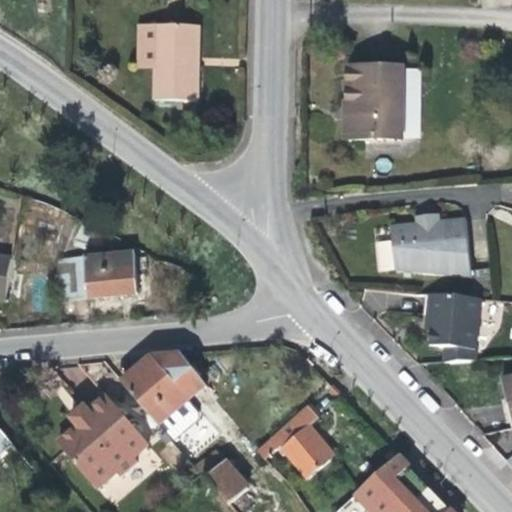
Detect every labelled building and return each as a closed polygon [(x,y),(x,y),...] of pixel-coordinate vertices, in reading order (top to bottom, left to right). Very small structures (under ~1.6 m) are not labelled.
[(156,66),(157,28),(140,28),(139,66),(156,66)] [(193,29),(157,28),(156,66),(155,102),(198,104),(199,67),(192,67),(193,29)] [(402,142),(403,72),(346,71),(345,114),(345,141),(402,142)] [(418,216),(419,224),(444,222),(443,214),(430,215),(418,216)] [(397,268),(473,278),(466,219),(444,222),(419,224),(392,227),(395,252),(397,268)] [(133,253),(63,259),(67,302),(108,299),(137,296),(133,253)] [(0,301),(6,303),(14,258),(0,255),(0,301)] [(433,316),(434,295),(425,294),(422,328),(430,328),(439,329),(440,317),(433,316)] [(473,351),(479,300),(434,295),(433,316),(440,317),(439,329),(430,328),(429,336),(429,345),(444,347),(473,351)] [(472,360),(473,351),(444,347),(443,363),(472,360)] [(158,359),(195,401),(209,389),(184,357),(158,359)] [(149,360),(123,382),(163,428),(195,401),(158,359),(149,360)] [(511,427),(511,378),(501,380),(508,408),(511,427)] [(79,429),(61,444),(98,489),(118,473),(122,478),(139,464),(135,459),(150,447),(109,397),(89,413),(93,417),(79,429)] [(93,417),(89,413),(85,407),(77,414),(71,419),(79,429),(93,417)] [(280,450),(310,426),(320,418),(313,409),(261,452),(268,460),(280,450)] [(326,446),(310,426),(280,450),(307,483),(337,458),(326,446)] [(207,479),(228,461),(217,449),(197,467),(207,479)] [(451,511),(402,457),(340,511),(451,511)] [(228,461),(207,479),(231,506),(251,489),(228,461)]
